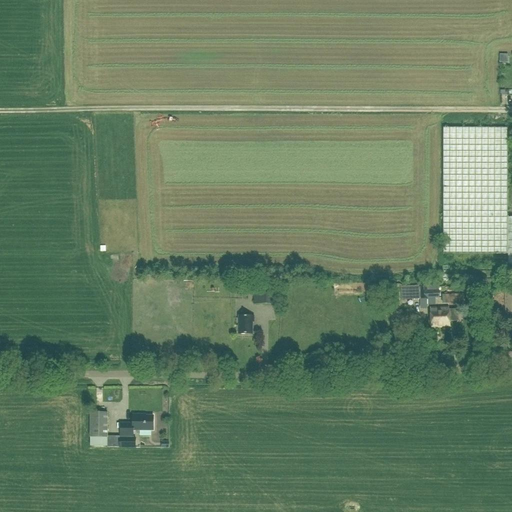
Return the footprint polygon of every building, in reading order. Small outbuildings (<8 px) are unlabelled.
[(443,129),(444,255),(508,255),(507,129),(443,129)] [(403,288),(404,300),(422,299),(422,287),(403,288)] [(441,291),(427,291),(427,288),(422,288),(423,306),(449,305),(448,298),(442,298),(441,291)] [(276,305),(276,294),(257,294),(257,305),(276,305)] [(449,310),(449,308),(430,308),(431,327),(450,326),(449,322),(458,321),(458,310),(449,310)] [(254,317),(239,317),(239,335),(252,335),(252,323),(254,323),(254,317)] [(107,414),(90,413),(90,438),(107,438),(107,414)] [(140,415),(133,415),(133,424),(120,424),(120,437),(133,437),(133,431),(153,431),(154,417),(140,417),(140,415)] [(120,438),(120,447),(135,447),(135,438),(120,438)]
